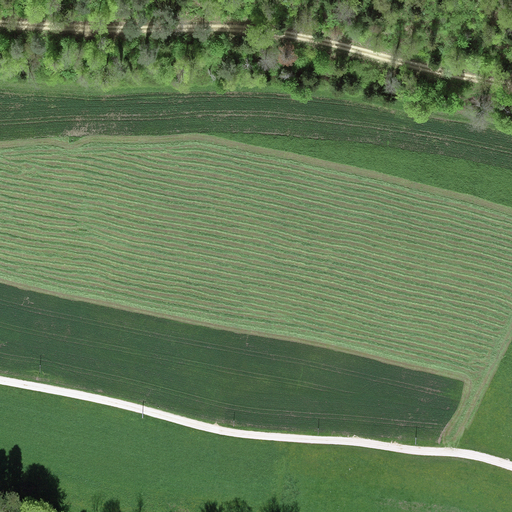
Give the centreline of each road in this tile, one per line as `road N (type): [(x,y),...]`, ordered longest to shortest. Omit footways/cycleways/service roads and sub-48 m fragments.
road 1 (track): [(0,380),(223,431),(469,453),(511,467)]
road 2 (track): [(0,21),(283,32),(511,86)]
